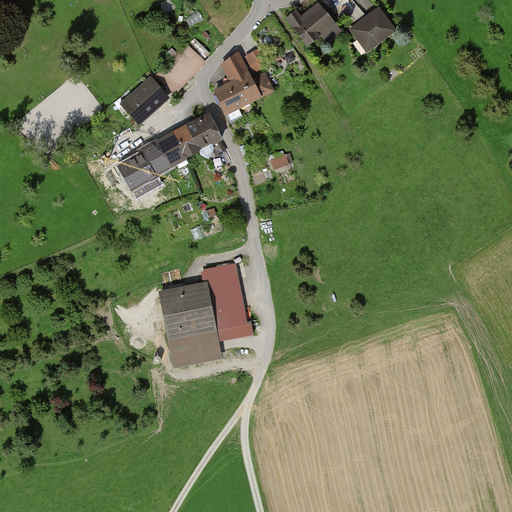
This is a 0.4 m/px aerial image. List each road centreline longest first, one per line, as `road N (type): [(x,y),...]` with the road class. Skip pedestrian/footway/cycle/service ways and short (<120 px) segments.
road 1 (residential): [(203,90),(241,170),(270,304),(268,363),(252,397)]
road 2 (track): [(175,511),(252,397),(246,433),(262,511)]
